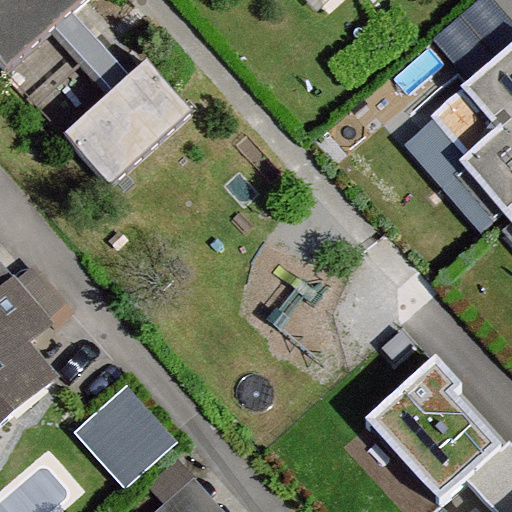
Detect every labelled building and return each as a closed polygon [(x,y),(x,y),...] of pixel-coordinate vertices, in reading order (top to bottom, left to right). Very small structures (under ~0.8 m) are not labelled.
[(94,1),(92,0),(0,0),(0,60),(14,76),(61,33),(118,96),(70,138),(115,189),(197,115),(152,66),(137,79),(78,14),(94,1)] [(511,60),(436,125),(473,168),(464,176),(508,227),(511,223),(511,60)] [(0,434),(60,384),(29,347),(53,327),(18,286),(0,301),(0,326),(4,332),(0,335),(0,434)] [(511,511),(511,420),(458,357),(355,444),(412,511),(511,511)] [(137,382),(85,430),(136,485),(188,436),(137,382)] [(222,511),(201,487),(172,511),(222,511)]
